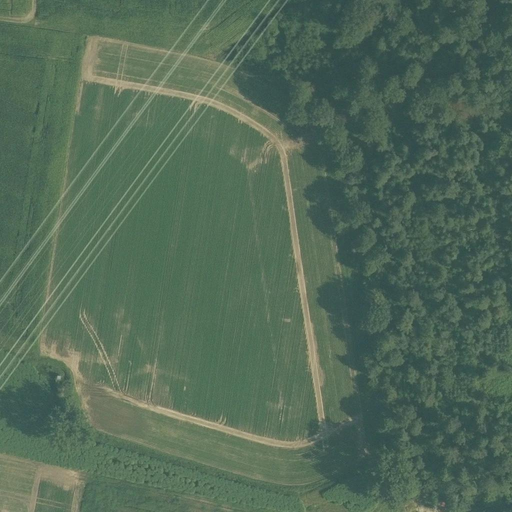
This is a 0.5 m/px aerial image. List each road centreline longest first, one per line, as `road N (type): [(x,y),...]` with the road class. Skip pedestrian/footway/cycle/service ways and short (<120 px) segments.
road 1 (track): [(402,84),(370,98),(354,130),(329,148),(380,485)]
road 2 (track): [(0,18),(80,24),(111,50),(202,66),(281,104),(332,140)]
